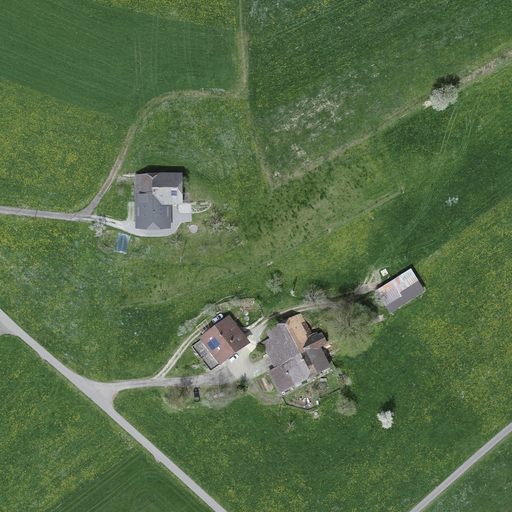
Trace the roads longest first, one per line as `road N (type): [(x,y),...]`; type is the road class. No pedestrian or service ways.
road 1 (unclassified): [(219,511),(0,312)]
road 2 (unclassified): [(511,426),(414,511)]
